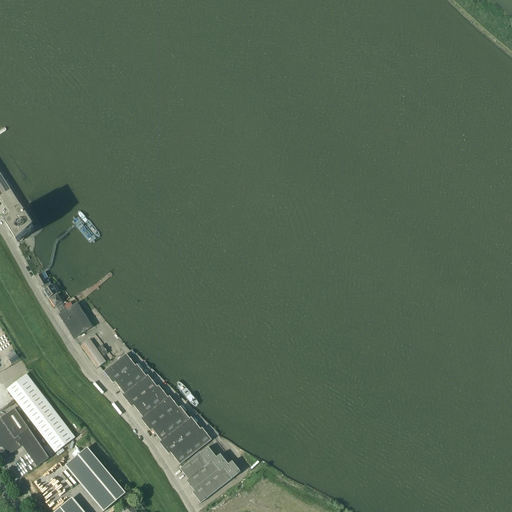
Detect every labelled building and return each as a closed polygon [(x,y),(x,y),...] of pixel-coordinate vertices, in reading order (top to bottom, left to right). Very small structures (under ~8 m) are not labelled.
[(24,207),(0,168),(0,200),(6,211),(4,212),(4,213),(4,214),(3,214),(9,220),(5,223),(17,242),(34,227),(32,223),(22,208),(24,207)] [(47,283),(41,274),(35,278),(41,287),(43,286),(44,289),(51,284),(49,282),(47,283)] [(58,292),(54,284),(44,290),(49,298),(58,292)] [(62,303),(56,294),(49,299),(55,308),(62,303)] [(65,309),(62,304),(56,307),(60,313),(65,309)] [(92,328),(77,304),(73,306),(58,315),(73,339),(82,333),(92,328)] [(102,357),(108,353),(102,345),(96,349),(89,340),(80,346),(97,368),(106,362),(102,357)] [(189,419),(180,407),(178,408),(169,396),(167,398),(158,386),(156,387),(147,375),(146,377),(136,365),(135,366),(125,354),(103,372),(113,384),(115,382),(124,394),(122,395),(132,407),(134,406),(142,417),(141,419),(150,431),(152,429),(161,441),(159,442),(169,454),(171,453),(180,465),(211,440),(201,428),(200,429),(191,418),(189,419)] [(51,407),(26,374),(6,390),(55,453),(75,438),(51,407)] [(49,458),(15,408),(0,418),(0,447),(1,448),(2,448),(2,447),(8,456),(21,447),(23,446),(37,466),(49,458)] [(234,477),(240,472),(232,461),(228,464),(220,454),(216,457),(208,447),(180,469),(188,479),(186,481),(194,491),(192,493),(201,503),(233,478),(234,480),(236,479),(234,477)] [(104,511),(126,494),(88,448),(82,452),(65,467),(103,511),(104,511)] [(82,511),(70,498),(52,511),(82,511)]
